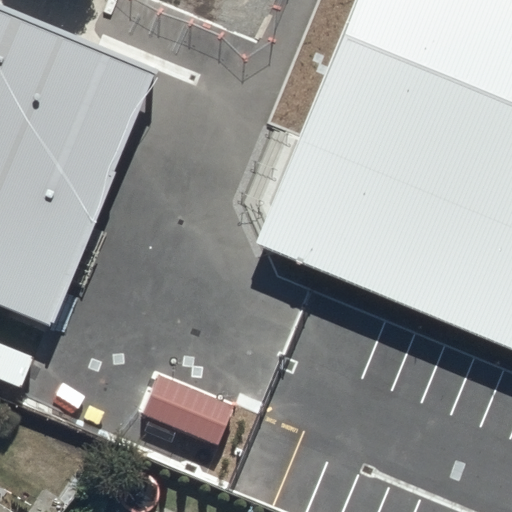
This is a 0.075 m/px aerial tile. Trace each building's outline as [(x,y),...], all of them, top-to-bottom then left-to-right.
[(154,60),(7,0),(0,0),(0,301),(46,320),(154,60)] [(169,0),(245,32),(257,0),(169,0)] [(511,0),(362,0),(261,242),(328,270),(511,346),(511,0)] [(135,410),(212,443),(230,400),(153,368),(135,410)] [(445,495),(438,511),(511,511),(511,479),(499,474),(485,510),(445,495)] [(0,511),(14,511),(0,502),(0,511)] [(174,511),(155,503),(150,511),(174,511)]
